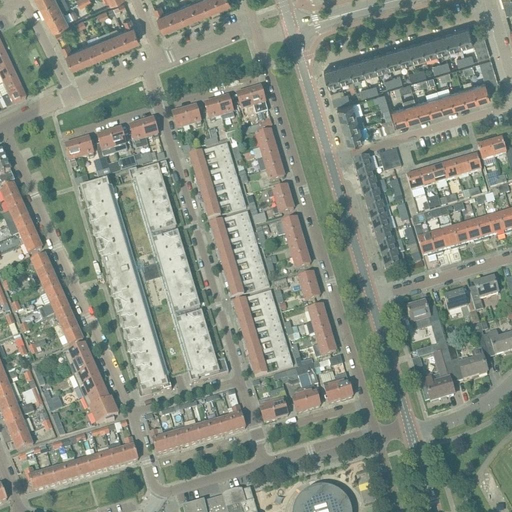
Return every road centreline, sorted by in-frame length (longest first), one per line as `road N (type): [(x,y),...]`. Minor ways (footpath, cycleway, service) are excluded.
road 1 (residential): [(376,435),(258,40)]
road 2 (residential): [(131,412),(3,126)]
road 3 (residential): [(240,381),(158,108)]
road 4 (unknown): [(121,179),(184,397)]
road 5 (residential): [(329,160),(511,106)]
road 6 (residential): [(370,298),(511,256)]
road 7 (tertiary): [(370,298),(329,160)]
road 8 (tertiary): [(409,431),(370,298)]
road 9 (tertiary): [(329,160),(291,31)]
road 10 (residential): [(71,97),(28,10),(14,3),(0,11)]
